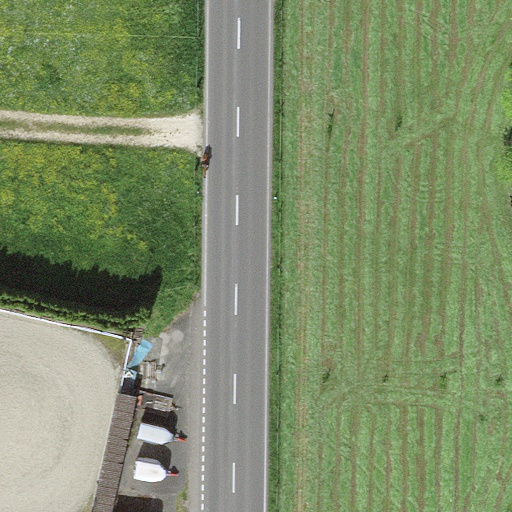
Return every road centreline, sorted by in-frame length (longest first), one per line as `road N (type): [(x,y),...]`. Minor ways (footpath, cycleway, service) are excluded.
road 1 (tertiary): [(230,511),(234,0)]
road 2 (track): [(233,131),(0,138)]
